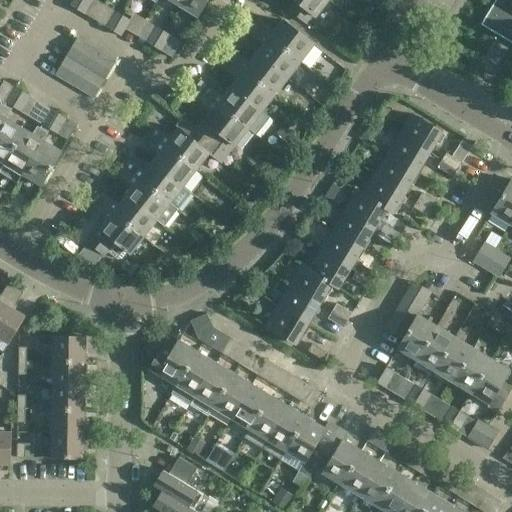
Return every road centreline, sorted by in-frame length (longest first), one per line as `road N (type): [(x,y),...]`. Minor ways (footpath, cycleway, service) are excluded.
road 1 (residential): [(381,61),(300,186),(230,265),(197,289),(126,302)]
road 2 (residential): [(335,386),(411,256),(448,256),(511,148)]
road 3 (residential): [(106,118),(20,70),(53,15),(138,64)]
road 4 (residential): [(511,489),(335,386)]
road 5 (residential): [(126,302),(119,494)]
road 6 (residential): [(20,259),(106,118)]
road 7 (residential): [(511,140),(381,61)]
road 8 (residential): [(138,64),(162,74),(188,71),(237,0)]
road 9 (residential): [(335,386),(220,316)]
